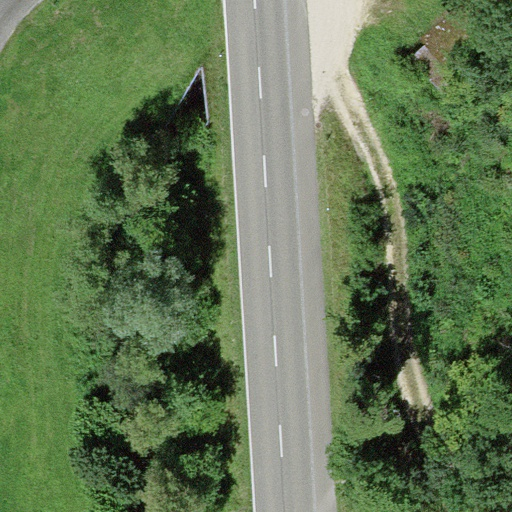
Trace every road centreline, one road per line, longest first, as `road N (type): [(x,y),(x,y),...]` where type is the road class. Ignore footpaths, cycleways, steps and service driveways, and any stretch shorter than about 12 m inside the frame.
road 1 (track): [(278,0),(388,244),(454,461),(480,511)]
road 2 (secondary): [(254,0),(287,511)]
